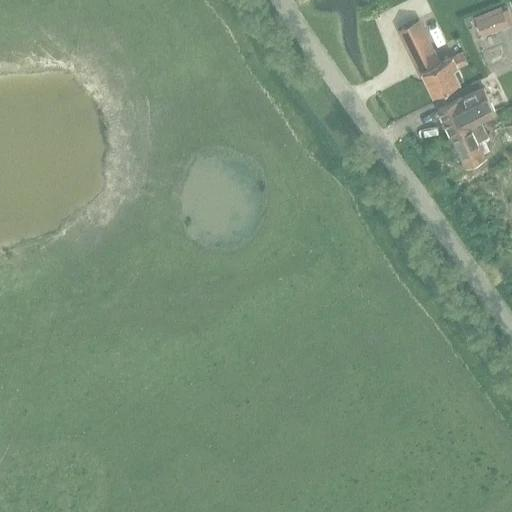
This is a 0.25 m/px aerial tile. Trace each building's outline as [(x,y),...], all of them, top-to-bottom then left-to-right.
[(424,0),(410,0),(404,3),(408,13),(427,6),(424,0)] [(500,6),(475,16),(483,35),(511,23),(511,20),(508,10),(503,12),(500,6)] [(462,51),(440,62),(418,19),(397,29),(420,76),(424,75),(434,94),(463,79),(457,66),(467,61),(462,51)] [(451,136),(481,121),(496,113),(483,87),(457,100),(457,99),(437,109),(450,136),(451,136)] [(481,121),(451,136),(466,166),(485,156),(483,152),(489,149),(484,138),(488,136),(481,121)]
